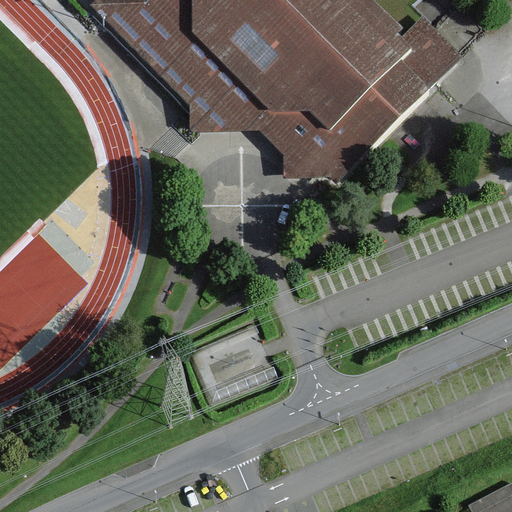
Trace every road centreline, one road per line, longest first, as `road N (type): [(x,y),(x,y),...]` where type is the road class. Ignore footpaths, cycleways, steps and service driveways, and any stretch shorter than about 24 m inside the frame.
road 1 (residential): [(325,398),(68,511)]
road 2 (residential): [(325,398),(511,318)]
